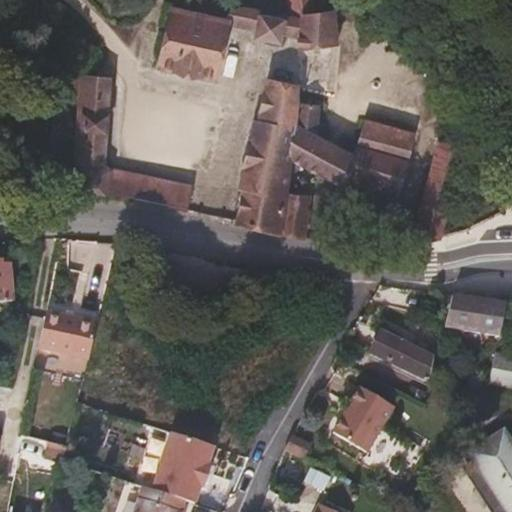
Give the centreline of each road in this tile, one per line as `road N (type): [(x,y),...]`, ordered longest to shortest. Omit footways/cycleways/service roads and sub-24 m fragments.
road 1 (tertiary): [(373,266),(141,223),(0,220)]
road 2 (residential): [(251,511),(373,266)]
road 3 (tertiary): [(511,256),(432,269),(373,266)]
